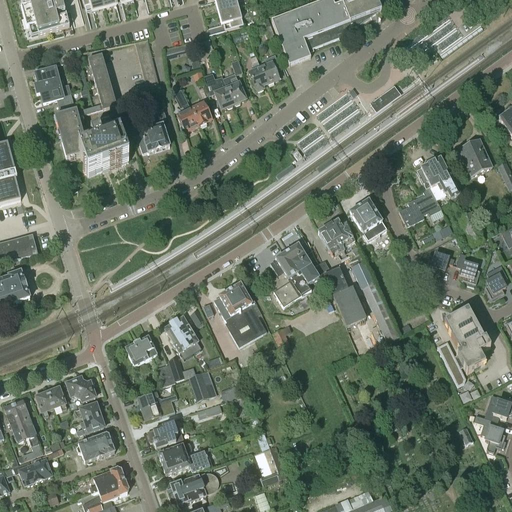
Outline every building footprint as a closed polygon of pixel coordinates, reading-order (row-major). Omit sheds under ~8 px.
[(60,12),(67,10),(63,0),(23,0),(33,36),(64,27),(60,12)] [(104,10),(100,0),(81,0),(86,15),(92,13),(92,15),(99,13),(98,12),(104,10)] [(121,5),(119,0),(100,0),(104,10),(109,9),(109,10),(116,9),(116,7),(121,5)] [(215,0),(217,4),(215,4),(217,11),(218,10),(220,16),(238,11),(235,0),(215,0)] [(353,0),(341,5),(342,5),(334,8),(331,0),(329,0),(294,14),(293,14),(271,23),(288,69),(289,69),(289,68),(309,61),(310,61),(307,52),(312,50),(312,51),(338,41),(339,42),(380,13),(381,13),(375,0),(353,0)] [(238,11),(220,16),(221,21),(220,21),(221,28),(223,28),(225,33),(243,28),(238,11)] [(267,44),(269,49),(271,56),(276,54),(273,47),(271,42),(267,44)] [(137,52),(149,49),(147,43),(140,45),(135,46),(137,52)] [(198,57),(206,54),(205,51),(210,49),(208,43),(195,47),(198,57)] [(150,54),(149,49),(137,52),(138,57),(150,54)] [(196,60),(192,49),(165,58),(168,68),(196,60)] [(87,61),(101,58),(100,53),(85,56),(87,61)] [(152,60),(150,54),(138,57),(140,63),(141,62),(152,60)] [(267,88),(260,71),(253,54),(249,56),(251,61),(250,62),(253,68),(251,69),(253,74),(248,76),(255,93),(256,92),(257,95),(263,93),(262,90),(267,88)] [(101,58),(87,61),(95,90),(96,92),(97,97),(101,109),(95,111),(78,116),(80,120),(102,114),(116,110),(101,58)] [(267,68),(260,71),(267,88),(279,83),(273,69),(278,67),(275,59),(265,63),(267,68)] [(153,66),(152,60),(141,62),(140,63),(141,68),(153,66)] [(231,65),(235,77),(235,78),(242,76),(238,63),(231,65)] [(200,72),(198,64),(191,66),(193,74),(200,72)] [(154,71),(153,66),(141,68),(142,74),(154,71)] [(40,97),(68,89),(67,88),(60,90),(55,71),(34,76),(37,87),(34,88),(37,97),(40,96),(40,97)] [(154,71),(142,74),(144,80),(156,77),(154,71)] [(197,81),(198,84),(204,83),(201,75),(193,78),(194,82),(197,81)] [(86,92),(81,76),(75,78),(80,94),(86,92)] [(157,82),(156,77),(144,80),(145,85),(157,82)] [(230,79),(222,82),(233,108),(234,107),(236,108),(240,107),(240,105),(245,103),(239,86),(238,86),(236,80),(231,82),(230,79)] [(157,82),(145,85),(147,91),(159,88),(157,82)] [(233,108),(222,82),(214,85),(211,86),(212,89),(214,96),(221,113),(227,110),(228,111),(232,110),(232,108),(233,108)] [(159,88),(147,91),(148,97),(160,94),(159,88)] [(68,89),(40,97),(43,107),(59,103),(59,106),(58,107),(60,114),(66,112),(65,109),(72,107),(68,89)] [(394,89),(384,96),(369,107),(373,112),(398,94),(394,89)] [(190,113),(191,112),(182,93),(173,97),(183,117),(177,120),(181,129),(180,130),(182,134),(184,135),(185,136),(198,130),(190,113)] [(95,111),(101,109),(97,97),(91,99),(95,111)] [(203,107),(191,112),(190,113),(198,130),(198,129),(199,130),(207,126),(207,125),(211,123),(203,107)] [(166,124),(163,113),(157,115),(160,126),(166,124)] [(511,113),(498,123),(511,142),(511,113)] [(128,165),(120,141),(122,140),(120,135),(90,146),(89,143),(85,145),(78,121),(80,120),(78,116),(77,116),(76,115),(54,121),(66,163),(79,159),(87,180),(105,174),(128,165)] [(168,126),(162,128),(140,135),(142,139),(137,141),(142,157),(147,155),(147,157),(169,150),(165,137),(170,135),(168,126)] [(454,155),(458,164),(462,162),(470,180),(492,170),(479,143),(458,152),(458,153),(454,155)] [(7,146),(0,147),(0,208),(20,203),(15,182),(17,182),(7,146)] [(301,159),(297,154),(293,157),(297,162),(301,159)] [(431,192),(436,203),(444,199),(444,198),(447,196),(459,221),(470,215),(461,197),(459,198),(440,162),(420,172),(420,173),(416,175),(425,193),(426,195),(431,192)] [(497,170),(508,194),(511,192),(511,179),(505,166),(497,170)] [(426,195),(425,193),(422,195),(424,198),(413,203),(421,219),(428,216),(429,219),(441,213),(436,203),(431,192),(426,195)] [(373,201),(349,216),(365,243),(376,236),(373,231),(382,226),(374,213),(379,210),(373,201)] [(406,231),(416,225),(415,222),(421,219),(413,203),(407,206),(408,209),(398,214),(406,231)] [(470,216),(459,221),(472,249),(483,243),(477,230),(470,216)] [(328,229),(342,252),(354,245),(346,225),(340,229),(337,224),(328,229)] [(439,232),(442,240),(450,236),(451,233),(448,227),(439,232)] [(342,252),(328,229),(317,236),(329,255),(332,260),(335,258),(336,259),(344,254),(342,252)] [(511,230),(501,236),(508,251),(511,249),(511,230)] [(32,238),(0,246),(0,267),(1,267),(37,258),(32,238)] [(431,238),(422,243),(425,248),(434,244),(431,238)] [(310,268),(298,249),(275,263),(276,264),(270,268),(278,280),(277,281),(276,280),(269,286),(274,293),(274,292),(275,294),(273,295),(283,311),(311,294),(307,288),(322,279),(316,264),(310,268)] [(357,251),(352,254),(355,260),(360,258),(357,251)] [(475,288),(479,275),(475,273),(477,269),(464,265),(466,258),(459,256),(455,270),(461,272),(459,279),(463,280),(462,284),(467,286),(466,289),(474,291),(474,288),(475,288)] [(429,260),(425,273),(439,277),(439,273),(444,274),(446,266),(452,268),(454,263),(434,257),(433,261),(429,260)] [(365,322),(352,291),(347,293),(338,272),(331,275),(324,264),(318,267),(346,330),(365,322)] [(364,266),(352,271),(386,346),(398,340),(364,266)] [(505,291),(502,284),(507,281),(500,269),(486,277),(489,283),(486,285),(488,288),(484,290),(491,303),(503,296),(501,293),(505,291)] [(8,279),(8,281),(0,283),(0,318),(11,314),(9,308),(29,301),(20,275),(8,279)] [(250,308),(254,306),(250,299),(247,301),(240,288),(218,300),(219,301),(214,304),(226,326),(225,327),(238,351),(266,335),(250,308)] [(213,318),(209,308),(203,310),(207,321),(213,318)] [(483,342),(467,312),(443,325),(459,355),(456,357),(466,377),(484,367),(479,357),(490,351),(485,341),(483,342)] [(190,318),(197,329),(204,324),(197,314),(190,318)] [(178,356),(192,348),(198,345),(183,319),(177,323),(176,322),(169,327),(169,328),(163,331),(178,356)] [(402,338),(411,333),(408,327),(399,333),(402,338)] [(288,329),(272,337),(280,354),(290,349),(285,338),(291,335),(288,329)] [(154,367),(160,365),(147,341),(124,352),(134,371),(151,362),(154,367)] [(262,362),(264,366),(271,363),(273,366),(275,365),(271,357),(262,362)] [(182,374),(178,361),(169,365),(175,384),(185,381),(182,374)] [(169,367),(167,368),(156,372),(162,390),(175,386),(169,367)] [(207,375),(193,379),(188,381),(196,405),(209,401),(209,399),(214,397),(212,390),(212,384),(215,383),(212,373),(207,375)] [(77,401),(84,386),(82,384),(80,381),(66,387),(71,400),(74,399),(77,401)] [(84,386),(77,401),(81,402),(82,405),(95,400),(90,385),(87,387),(84,386)] [(220,398),(223,406),(227,405),(245,399),(242,390),(239,391),(220,398)] [(47,396),(53,411),(60,409),(62,414),(66,412),(58,391),(47,396)] [(53,411),(47,396),(36,400),(44,421),(48,419),(46,414),(53,411)] [(141,414),(169,404),(176,402),(175,398),(161,402),(157,400),(156,396),(137,402),(141,414)] [(511,420),(511,416),(511,405),(502,402),(501,406),(497,405),(496,408),(489,406),(484,422),(494,425),(497,426),(499,420),(506,423),(507,419),(511,420)] [(16,425),(29,420),(22,404),(3,411),(10,429),(16,427),(16,425)] [(169,404),(141,414),(144,425),(161,420),(160,420),(167,417),(166,413),(171,411),(169,404)] [(84,424),(100,419),(96,407),(75,414),(76,419),(81,417),(84,424)] [(222,415),(219,407),(196,415),(199,422),(222,415)] [(84,424),(79,425),(82,432),(76,435),(77,439),(104,430),(100,419),(84,424)] [(475,419),(473,425),(483,428),(480,438),(485,440),(484,443),(488,444),(486,452),(485,454),(487,455),(493,457),(495,451),(501,452),(503,452),(506,445),(503,444),(505,439),(501,438),(502,434),(492,431),(494,425),(484,422),(475,419)] [(16,427),(10,429),(13,437),(33,429),(29,420),(16,425),(16,427)] [(156,452),(175,446),(174,440),(177,439),(176,434),(181,433),(178,425),(147,435),(150,444),(153,443),(156,452)] [(33,429),(13,437),(17,447),(28,443),(31,450),(33,454),(22,458),(25,464),(43,457),(42,454),(33,429)] [(458,435),(465,449),(473,445),(466,431),(458,435)] [(106,437),(92,442),(99,461),(114,456),(111,446),(113,445),(114,443),(112,439),(110,438),(108,438),(106,437)] [(162,468),(186,459),(184,455),(190,453),(188,449),(200,445),(198,438),(178,445),(179,450),(158,458),(162,468)] [(99,461),(92,442),(78,448),(78,449),(76,452),(78,456),(81,457),(85,466),(86,466),(88,467),(92,466),(93,463),(99,461)] [(60,451),(58,445),(50,448),(51,451),(52,454),(60,451)] [(268,451),(271,458),(277,455),(274,449),(268,451)] [(165,479),(189,470),(191,477),(209,471),(203,455),(186,461),(186,459),(162,468),(165,479)] [(17,473),(20,472),(14,458),(8,460),(12,471),(14,475),(14,474),(17,473)] [(46,462),(31,467),(38,485),(53,479),(46,462)] [(20,472),(17,473),(24,490),(38,485),(31,467),(20,472)] [(277,475),(259,481),(262,489),(286,480),(281,467),(275,469),(277,475)] [(3,473),(0,474),(0,499),(10,496),(3,480),(5,479),(7,486),(13,483),(11,478),(15,476),(14,474),(14,475),(12,471),(3,474),(3,473)] [(97,494),(124,483),(120,473),(117,472),(93,482),(95,488),(89,491),(91,497),(97,494)] [(176,507),(177,510),(205,499),(205,497),(211,495),(214,493),(216,489),(216,486),(215,482),(212,479),(209,478),(205,479),(204,476),(169,489),(170,492),(166,494),(171,509),(176,507)] [(97,494),(99,498),(82,508),(83,511),(103,511),(112,508),(110,503),(127,496),(128,493),(124,483),(97,494)] [(253,496),(259,511),(269,509),(263,493),(253,496)] [(45,497),(50,509),(59,505),(55,494),(45,497)] [(385,499),(354,511),(390,511),(387,504),(385,500),(385,499)] [(220,511),(229,507),(227,502),(206,510),(207,511),(206,511),(220,511)]
